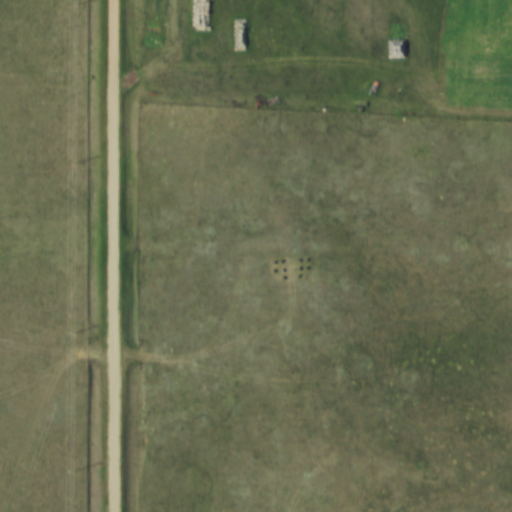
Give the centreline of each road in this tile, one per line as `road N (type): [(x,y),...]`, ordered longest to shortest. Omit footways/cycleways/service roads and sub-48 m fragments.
road 1 (residential): [(115,0),(119,511)]
road 2 (track): [(13,511),(75,364),(85,357),(118,360)]
